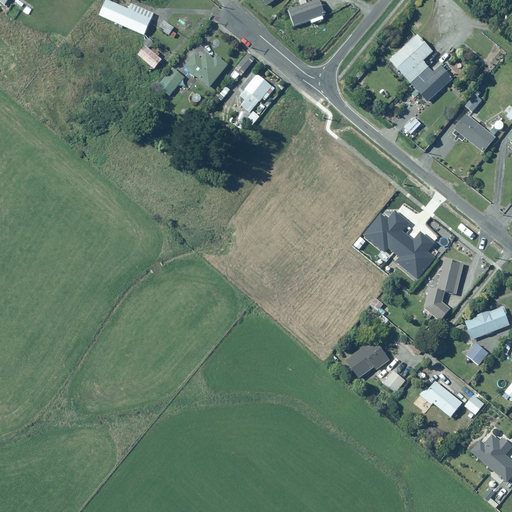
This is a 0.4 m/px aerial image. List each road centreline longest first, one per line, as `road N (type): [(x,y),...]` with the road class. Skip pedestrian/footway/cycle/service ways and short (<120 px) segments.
road 1 (residential): [(327,79),(348,113),(511,243)]
road 2 (residential): [(218,0),(301,71),(327,79)]
